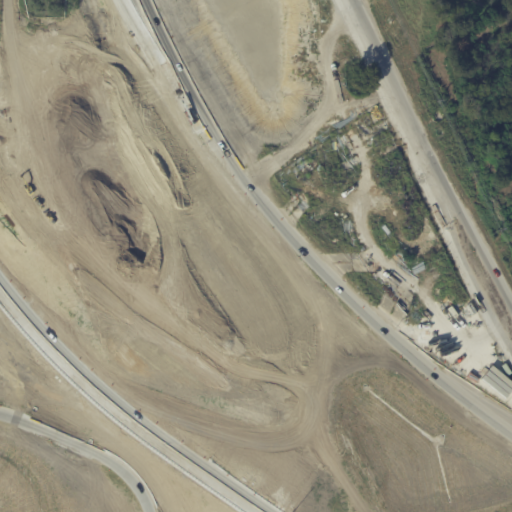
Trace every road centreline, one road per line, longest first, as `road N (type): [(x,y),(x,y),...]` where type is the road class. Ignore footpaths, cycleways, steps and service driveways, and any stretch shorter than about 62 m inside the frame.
road 1 (motorway): [(511,432),(313,259),(219,147),(123,0)]
road 2 (motorway): [(11,305),(116,401),(262,511)]
road 3 (residential): [(349,0),(442,192)]
road 4 (motorway): [(0,411),(107,458),(134,484),(146,511)]
road 5 (residential): [(442,192),(511,348)]
road 6 (residential): [(511,313),(442,192)]
